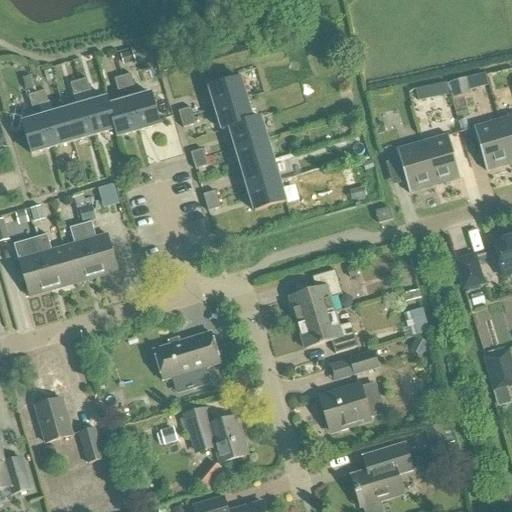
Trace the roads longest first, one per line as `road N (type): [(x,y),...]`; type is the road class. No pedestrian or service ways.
road 1 (residential): [(305,504),(239,281),(192,294)]
road 2 (residential): [(192,294),(0,349)]
